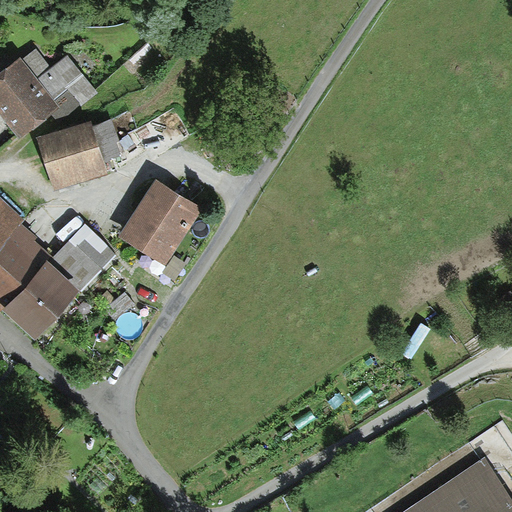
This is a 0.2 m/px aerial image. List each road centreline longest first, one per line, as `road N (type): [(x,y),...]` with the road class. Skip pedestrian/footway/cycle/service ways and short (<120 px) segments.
road 1 (track): [(375,0),(105,417)]
road 2 (residential): [(511,337),(234,511)]
road 3 (residential): [(179,511),(75,376),(0,321)]
